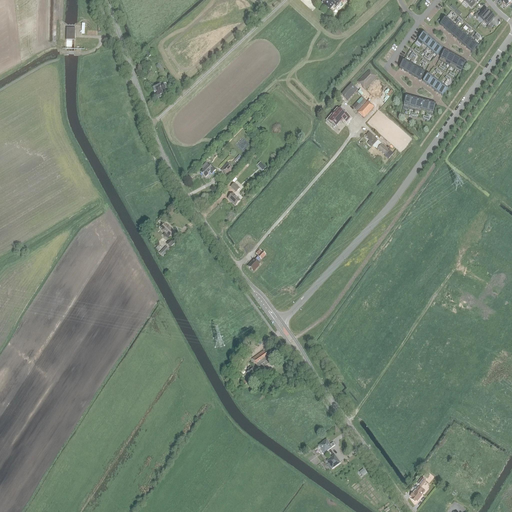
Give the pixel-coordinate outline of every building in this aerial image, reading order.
[(343,0),(325,0),(321,5),(329,11),(333,6),(335,8),(342,0),(343,1),(343,0)] [(481,15),(479,12),(475,17),(477,19),(478,18),(483,22),(490,14),(485,10),(481,15)] [(490,14),(483,22),(488,26),(487,28),(489,30),(493,25),(491,23),(495,18),(490,14)] [(444,29),(450,22),(445,18),(440,25),(444,29)] [(455,26),(450,22),(444,29),(449,33),(455,26)] [(455,26),(449,33),(453,37),(459,30),(455,26)] [(70,41),(75,41),(75,29),(69,29),(66,29),(66,41),(68,41),(70,41)] [(464,34),(459,30),(453,37),(458,41),(464,34)] [(423,44),(429,37),(424,33),(416,42),(421,46),(423,44)] [(468,38),(464,34),(458,41),(463,45),(468,38)] [(433,41),(429,37),(423,44),(427,48),(433,41)] [(473,42),(468,38),(463,45),(467,49),(473,42)] [(438,45),(433,41),(427,48),(432,52),(438,45)] [(478,46),(473,42),(467,49),(472,53),(478,46)] [(438,45),(432,52),(437,56),(443,49),(438,45)] [(439,61),(444,63),(450,54),(445,51),(439,60),(439,61)] [(455,57),(450,54),(444,63),(450,67),(455,57)] [(461,60),(455,57),(450,67),(455,70),(461,60)] [(404,60),(399,68),(404,71),(409,64),(404,60)] [(466,63),(461,60),(455,70),(460,73),(466,63)] [(167,76),(159,64),(156,66),(164,78),(167,76)] [(404,71),(410,74),(414,67),(409,64),(404,71)] [(415,78),(420,70),(414,67),(410,74),(415,78)] [(420,81),(425,73),(420,70),(415,78),(420,81)] [(376,78),(368,71),(357,82),(365,90),(376,78)] [(427,85),(433,78),(428,74),(423,82),(427,85)] [(438,82),(433,78),(427,85),(432,89),(438,82)] [(443,86),(438,82),(432,89),(437,93),(443,86)] [(160,96),(167,92),(165,89),(167,88),(165,84),(163,85),(163,84),(154,89),(153,90),(157,99),(161,97),(160,96)] [(442,97),(448,89),(443,86),(437,93),(442,97)] [(343,98),(348,102),(358,91),(353,87),(343,98)] [(409,109),(412,98),(406,96),(403,106),(409,108),(409,109)] [(418,100),(412,98),(409,109),(415,111),(418,100)] [(424,101),(418,100),(415,111),(421,112),(424,101)] [(366,103),(363,101),(355,110),(357,112),(366,103)] [(426,114),(427,114),(429,103),(424,101),(421,112),(421,111),(426,112),(426,114)] [(367,102),(357,113),(364,119),(374,108),(367,102)] [(427,114),(432,115),(435,104),(429,103),(427,114)] [(339,110),(328,122),(335,128),(342,120),(346,124),(350,119),(345,114),(345,115),(339,110)] [(369,132),(366,136),(368,138),(367,139),(369,142),(367,144),(371,148),(378,140),(369,132)] [(385,157),(389,151),(381,145),(377,150),(385,157)] [(393,155),(389,151),(385,157),(384,157),(388,161),(393,155)] [(243,158),(239,155),(233,161),(237,165),(243,158)] [(210,167),(206,163),(202,167),(204,169),(200,173),(205,178),(210,173),(212,175),(216,171),(211,166),(210,167)] [(226,176),(233,169),(227,163),(220,170),(226,176)] [(235,183),(230,187),(235,192),(239,188),(235,183)] [(235,206),(240,201),(232,193),(227,199),(235,206)] [(167,240),(174,233),(167,226),(166,227),(164,225),(161,228),(163,230),(162,231),(165,234),(163,236),(167,240)] [(166,247),(159,254),(162,258),(169,250),(166,247)] [(258,262),(260,260),(261,260),(266,255),(262,252),(260,250),(256,254),(258,256),(257,257),(258,257),(256,260),(254,262),(253,261),(248,267),(253,272),(259,266),(258,266),(260,264),(258,262)] [(265,367),(266,366),(269,364),(267,361),(268,360),(266,358),(267,357),(263,352),(252,360),(258,368),(263,364),(265,367)] [(246,374),(248,376),(249,380),(252,380),(253,382),(261,374),(254,366),(246,374)] [(324,454),(335,446),(333,443),(330,445),(326,440),(322,443),(323,443),(319,446),(324,454)] [(332,470),(340,464),(334,455),(326,461),(332,470)] [(426,482),(425,481),(427,479),(427,480),(429,478),(425,474),(417,484),(421,487),(426,482)] [(422,496),(425,491),(420,487),(419,488),(418,488),(416,491),(415,491),(410,497),(412,498),(411,499),(415,502),(416,501),(417,502),(422,496)]
